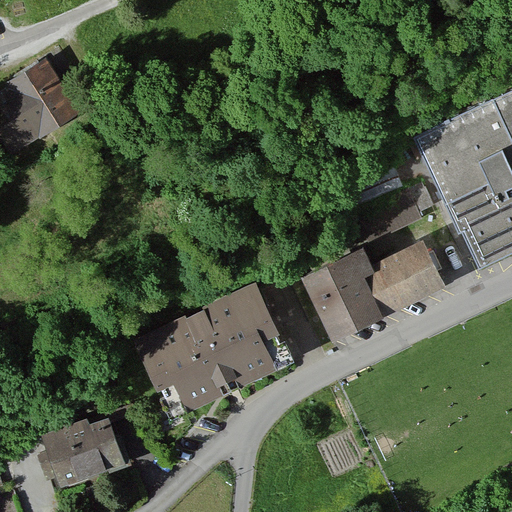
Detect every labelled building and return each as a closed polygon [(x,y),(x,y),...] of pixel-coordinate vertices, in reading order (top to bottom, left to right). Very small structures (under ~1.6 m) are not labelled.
[(88,113),(53,58),(10,85),(13,91),(0,99),(0,127),(19,157),(88,113)] [(511,83),(410,134),(477,269),(511,251),(511,83)] [(358,217),(371,244),(422,220),(409,193),(358,217)] [(452,288),(428,238),(377,262),(370,247),(309,276),(340,341),(452,288)] [(274,348),(288,341),(260,283),(138,342),(162,390),(180,381),(195,411),(283,368),(274,348)] [(64,489),(127,465),(107,414),(44,438),(64,489)] [(511,511),(511,499),(490,511),(511,511)]
